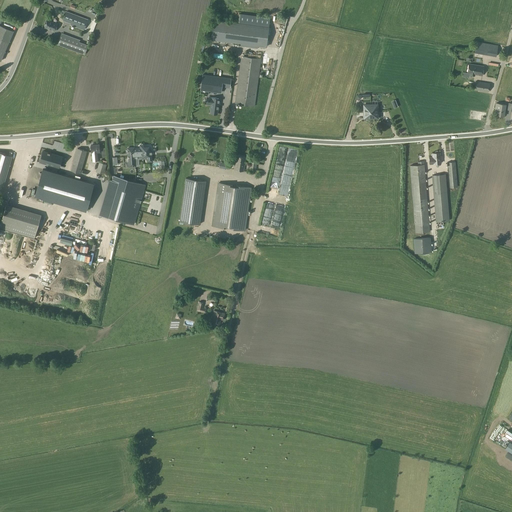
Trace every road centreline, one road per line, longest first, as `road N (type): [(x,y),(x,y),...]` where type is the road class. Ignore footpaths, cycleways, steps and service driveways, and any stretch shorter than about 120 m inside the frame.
road 1 (unclassified): [(0,138),(129,125),(260,135)]
road 2 (unclassified): [(260,135),(359,143),(511,129)]
road 3 (unclassified): [(260,135),(286,33),(304,0)]
